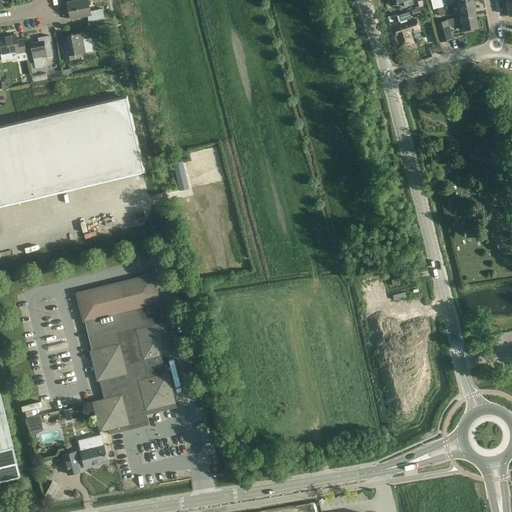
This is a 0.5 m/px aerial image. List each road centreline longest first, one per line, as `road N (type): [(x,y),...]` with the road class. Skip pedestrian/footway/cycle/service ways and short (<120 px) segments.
road 1 (tertiary): [(471,394),(386,75)]
road 2 (tertiary): [(134,511),(412,461)]
